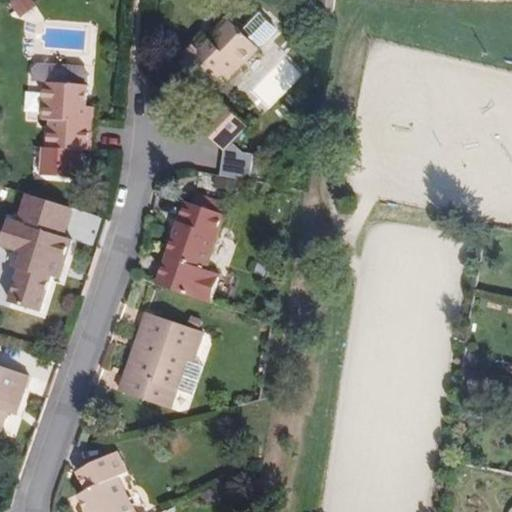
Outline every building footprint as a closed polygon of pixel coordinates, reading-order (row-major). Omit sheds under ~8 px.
[(320,22),(323,3),(315,0),(300,0),(300,18),(320,22)] [(250,10),(233,27),(246,41),(264,24),(250,10)] [(233,27),(218,12),(199,30),(194,27),(169,55),(198,83),(226,58),(230,63),(248,43),(246,41),(233,27)] [(19,69),(22,68),(30,69),(28,107),(37,107),(35,135),(78,137),(79,108),(72,108),(74,72),(75,60),(70,55),(25,52),(20,57),(19,69)] [(250,88),(266,106),(299,75),(279,53),(254,76),(258,80),(250,88)] [(221,106),(197,129),(220,149),(243,126),(221,106)] [(220,176),(250,181),(254,153),(224,149),(220,176)] [(63,203),(18,188),(9,216),(0,213),(0,240),(8,244),(1,262),(8,265),(0,288),(0,295),(28,305),(40,270),(45,255),(54,258),(62,234),(53,231),(63,203)] [(197,194),(193,203),(210,209),(213,200),(197,194)] [(193,203),(186,200),(165,255),(154,283),(207,303),(217,275),(204,270),(224,214),(210,209),(193,203)] [(45,255),(40,270),(49,273),(54,258),(45,255)] [(191,331),(136,312),(123,347),(130,350),(120,378),(115,376),(107,395),(163,413),(168,396),(164,394),(175,363),(179,364),(191,331)] [(266,394),(275,329),(261,323),(251,397),(266,394)] [(457,350),(456,366),(475,369),(477,353),(457,350)] [(0,363),(0,411),(3,400),(12,404),(23,370),(9,366),(0,363)] [(179,364),(175,363),(164,394),(168,396),(178,399),(189,368),(179,364)] [(96,511),(145,511),(129,475),(137,471),(125,448),(89,462),(99,485),(91,489),(101,508),(96,511)] [(240,490),(235,478),(219,486),(225,497),(240,490)]
